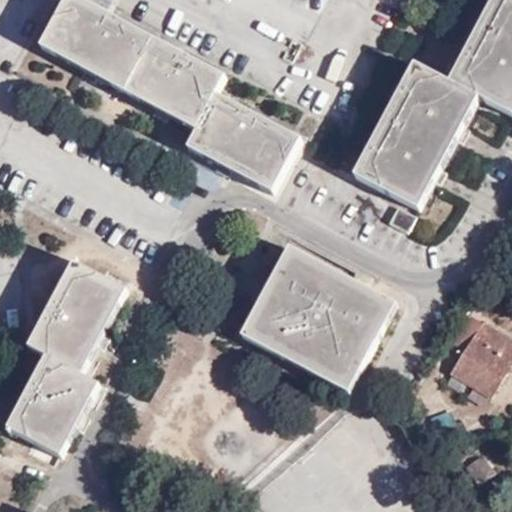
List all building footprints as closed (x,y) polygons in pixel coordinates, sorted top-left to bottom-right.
[(73,0),(69,0),(42,52),(81,72),(120,93),(159,114),(197,134),(187,151),(230,174),(273,197),(302,144),(216,99),(225,81),(73,0)] [(511,0),(495,0),(450,86),(414,68),(355,180),(419,214),(433,186),(448,158),(463,129),(478,101),(511,119),(511,0)] [(395,210),(390,226),(409,232),(414,217),(395,210)] [(349,397),(397,308),(290,251),(266,295),(243,340),(349,397)] [(127,295),(74,267),(52,309),(30,350),(48,360),(28,396),(9,432),(62,460),(82,423),(101,389),(82,379),(107,334),(127,295)] [(511,341),(488,325),(455,376),(491,402),(511,370),(511,341)] [(451,448),(481,437),(474,421),(445,431),(451,448)] [(493,451),(479,460),(491,478),(505,470),(493,451)]
